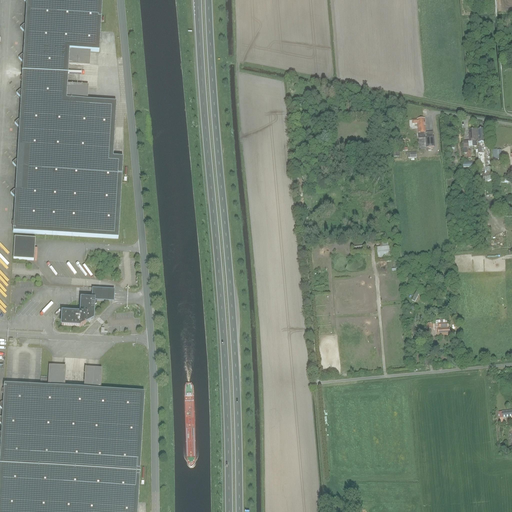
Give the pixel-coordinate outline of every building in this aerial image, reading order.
[(99,52),(101,0),(26,0),(13,233),(118,239),(123,159),(113,158),(116,103),(66,100),(69,50),(99,52)] [(425,121),(425,118),(417,119),(417,120),(412,120),(412,124),(418,124),(419,134),(426,133),(425,121)] [(477,146),(476,129),(468,130),(469,141),(463,142),(463,154),(466,153),(467,159),(471,159),(471,151),(467,151),(467,148),(468,148),(468,147),(473,147),(477,146)] [(478,144),(485,143),(484,130),(477,130),(478,144)] [(484,167),(484,158),(484,153),(482,153),(482,147),(478,148),(479,170),(485,169),(485,173),(483,173),(483,177),(491,177),(490,167),(484,167)] [(502,159),(502,150),(493,151),(493,160),(502,159)] [(34,261),(35,239),(15,238),(13,259),(34,261)] [(379,258),(392,257),(391,246),(378,246),(379,258)] [(420,293),(417,291),(412,301),(415,302),(420,293)] [(96,304),(97,300),(93,300),(93,302),(81,301),(80,314),(64,313),(64,320),(62,319),(61,325),(79,326),(79,327),(80,327),(86,324),(86,322),(90,320),(90,317),(93,317),(93,305),(96,304)] [(447,323),(446,320),(436,321),(435,322),(436,328),(437,328),(437,334),(438,334),(438,336),(448,335),(448,334),(450,334),(450,329),(448,329),(448,323),(447,323)] [(137,511),(144,393),(4,384),(0,451),(0,511),(137,511)]
